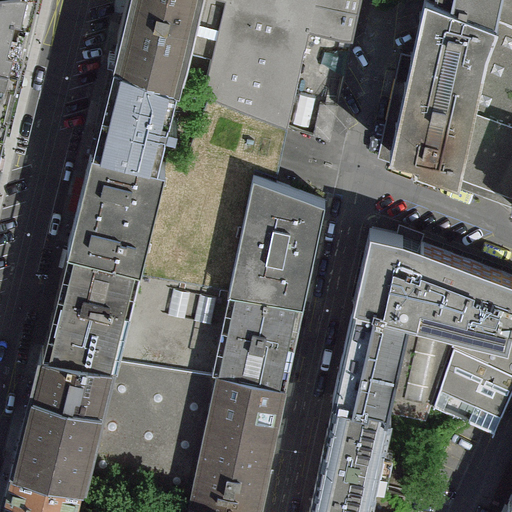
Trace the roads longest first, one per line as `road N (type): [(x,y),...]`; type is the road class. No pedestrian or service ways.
road 1 (residential): [(511,237),(356,178),(285,511)]
road 2 (residential): [(89,0),(0,374)]
